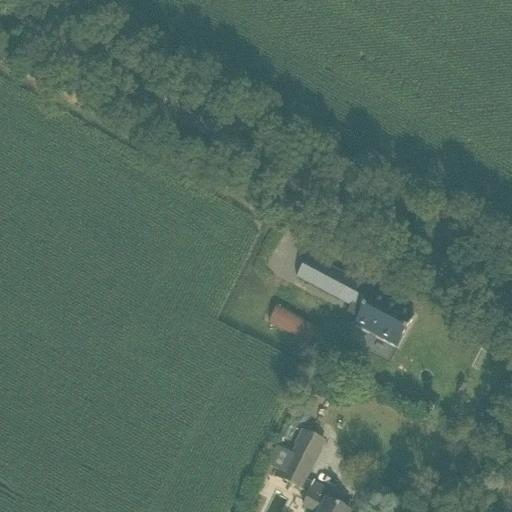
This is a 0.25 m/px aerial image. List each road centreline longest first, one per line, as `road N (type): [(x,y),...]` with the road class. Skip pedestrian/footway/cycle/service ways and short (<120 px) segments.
road 1 (unclassified): [(511,311),(0,28)]
road 2 (track): [(511,409),(442,511)]
